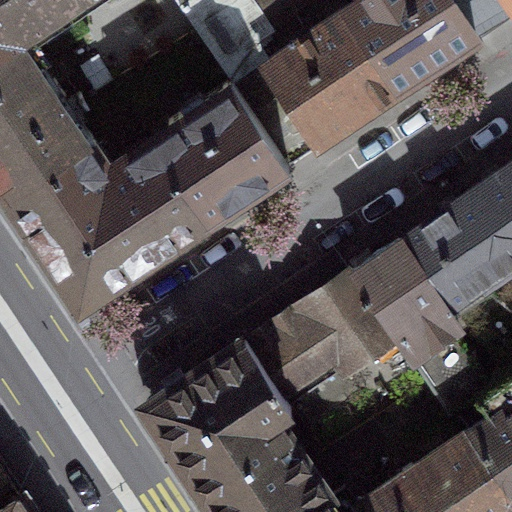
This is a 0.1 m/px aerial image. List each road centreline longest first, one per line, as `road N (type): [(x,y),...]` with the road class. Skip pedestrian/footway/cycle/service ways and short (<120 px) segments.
road 1 (residential): [(56,387),(511,92)]
road 2 (secondary): [(138,511),(56,387)]
